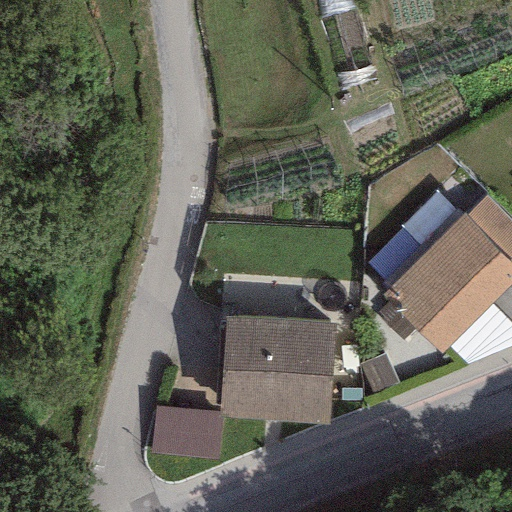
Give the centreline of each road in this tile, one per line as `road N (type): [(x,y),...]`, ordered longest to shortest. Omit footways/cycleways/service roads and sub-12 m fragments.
road 1 (residential): [(95,511),(176,164),(161,0)]
road 2 (tertiary): [(511,385),(220,511)]
